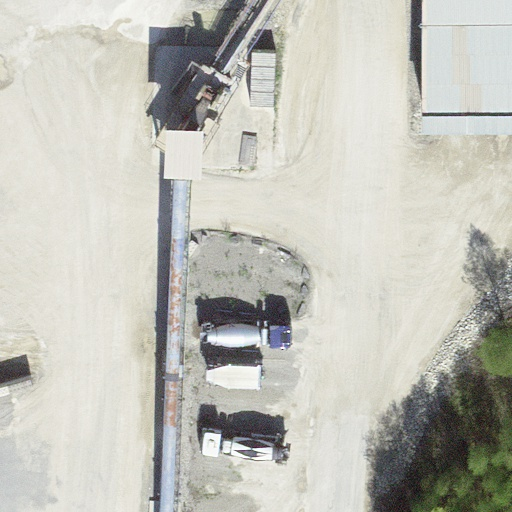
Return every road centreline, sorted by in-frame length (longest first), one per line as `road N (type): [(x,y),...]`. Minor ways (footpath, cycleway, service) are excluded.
road 1 (track): [(52,511),(56,204),(34,3),(0,13)]
road 2 (track): [(56,204),(228,194),(316,215),(358,246)]
